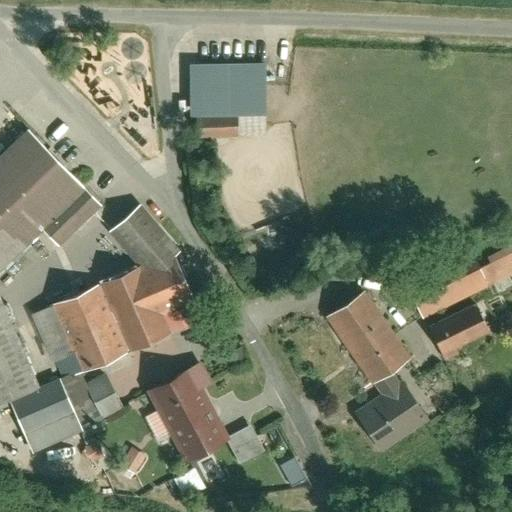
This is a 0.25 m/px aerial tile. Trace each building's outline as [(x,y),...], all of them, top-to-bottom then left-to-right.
[(263,62),(186,63),(186,116),(197,116),(197,140),(234,140),(234,116),(263,116),(263,62)] [(82,189),(22,126),(0,146),(0,263),(37,228),(56,248),(99,207),(96,203),(111,189),(97,174),(82,189)] [(80,163),(90,172),(101,160),(91,151),(80,163)] [(51,358),(59,377),(75,371),(193,325),(167,257),(180,245),(140,201),(105,233),(137,268),(45,304),(64,353),(51,358)] [(429,281),(443,309),(469,296),(511,273),(511,252),(507,242),(481,255),(484,261),(475,266),(472,260),(429,281)] [(397,377),(395,378),(391,372),(409,359),(360,289),(318,318),(367,388),(370,386),(374,393),(348,410),(378,452),(403,435),(424,420),(426,419),(397,377)] [(439,356),(486,332),(471,301),(424,325),(439,356)] [(59,377),(35,386),(0,304),(0,399),(8,397),(29,450),(96,424),(75,371),(59,377)] [(196,362),(141,390),(180,464),(223,441),(197,390),(207,384),(196,362)] [(102,460),(94,442),(80,448),(89,466),(102,460)] [(144,457),(127,448),(115,468),(133,477),(144,457)] [(212,456),(196,463),(206,484),(222,477),(212,456)] [(282,464),(292,486),(307,478),(298,457),(282,464)] [(196,467),(175,478),(185,498),(207,486),(196,467)]
